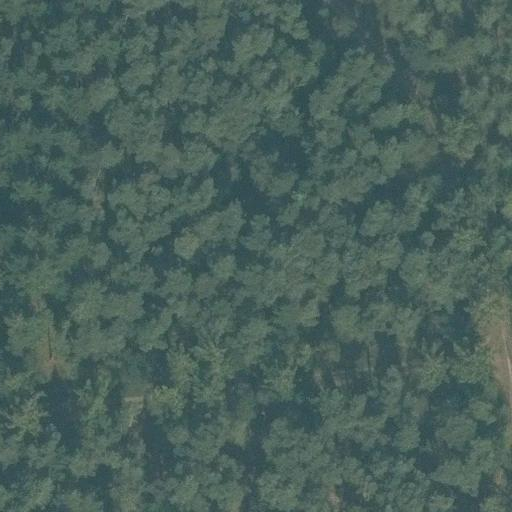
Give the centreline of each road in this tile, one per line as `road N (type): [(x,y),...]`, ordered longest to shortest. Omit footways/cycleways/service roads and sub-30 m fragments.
road 1 (track): [(511,381),(510,363),(0,417)]
road 2 (track): [(511,363),(453,172),(331,0)]
